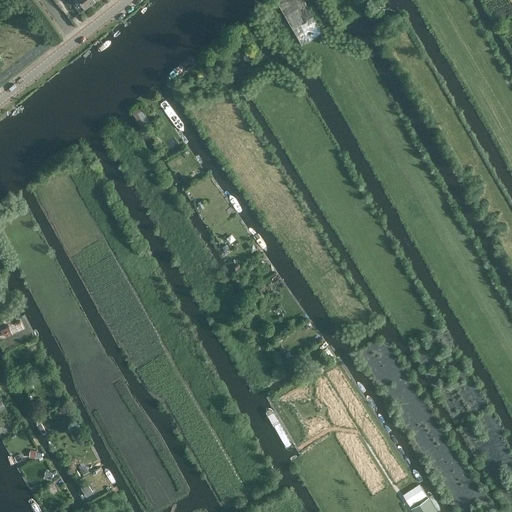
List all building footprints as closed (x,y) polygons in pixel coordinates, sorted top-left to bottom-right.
[(78,0),(86,8),(95,0),(78,0)] [(302,45),(304,44),(323,33),(304,0),(278,0),(277,1),(302,45)] [(164,102),(163,103),(163,104),(162,104),(162,105),(162,107),(162,108),(180,135),(182,136),(183,136),(184,136),(185,137),(186,136),(187,135),(188,134),(188,132),(188,131),(187,130),(169,104),(168,103),(167,102),(166,102),(165,102),(164,102)] [(133,113),(142,126),(150,121),(140,108),(133,113)] [(165,142),(169,149),(175,146),(171,139),(165,142)] [(52,481),(53,473),(46,471),(44,479),(52,481)] [(88,495),(94,491),(89,482),(82,486),(88,495)] [(421,502),(428,498),(426,494),(419,484),(403,494),(410,505),(412,508),(421,502)] [(411,508),(413,511),(437,511),(428,498),(421,502),(411,508)]
